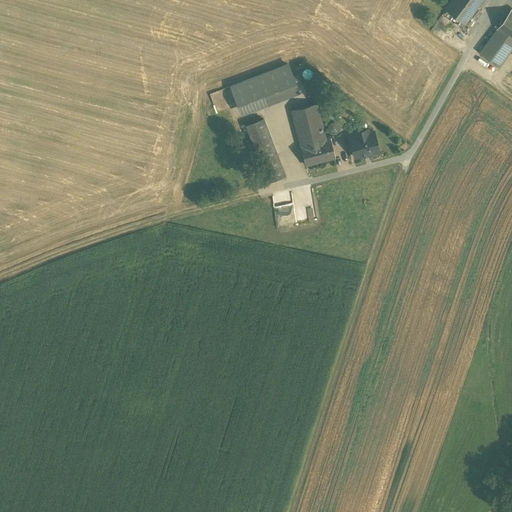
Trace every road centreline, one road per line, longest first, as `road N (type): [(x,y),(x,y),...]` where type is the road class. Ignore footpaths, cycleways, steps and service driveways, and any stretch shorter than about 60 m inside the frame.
road 1 (track): [(289,511),(410,152)]
road 2 (unclassified): [(496,0),(410,152),(259,192)]
